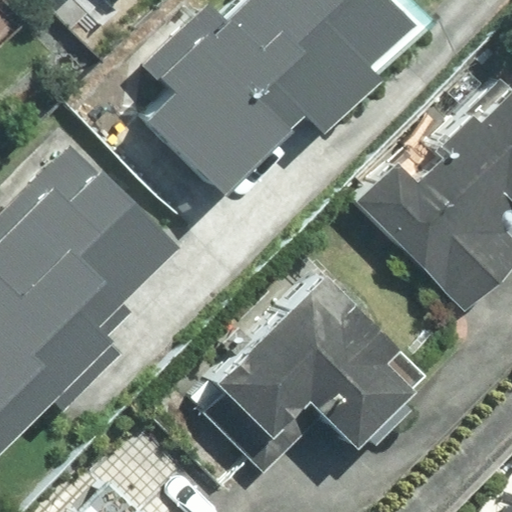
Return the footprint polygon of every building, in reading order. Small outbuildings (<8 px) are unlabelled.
[(412,13),(400,0),(230,0),(216,14),(203,0),(193,0),(133,58),(158,85),(135,107),(209,185),(290,108),(313,133),(374,76),(360,62),(412,13)] [(511,63),(461,8),(310,154),(412,259),(511,159),(511,63)] [(0,418),(35,381),(49,393),(103,334),(84,317),(158,236),(51,139),(0,195),(0,418)] [(266,219),(158,331),(223,393),(260,355),(302,404),(378,325),(266,219)] [(158,511),(70,414),(0,481),(0,511),(158,511)]
